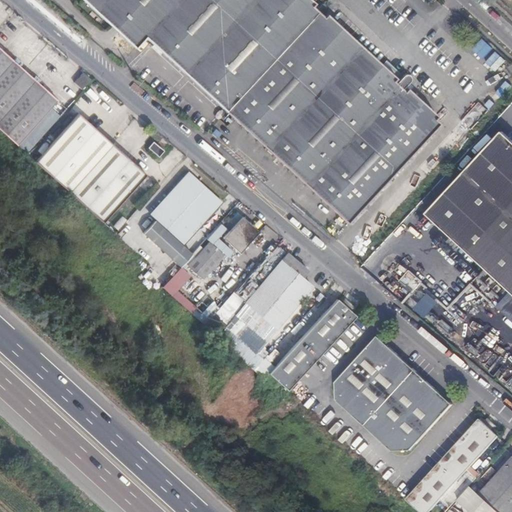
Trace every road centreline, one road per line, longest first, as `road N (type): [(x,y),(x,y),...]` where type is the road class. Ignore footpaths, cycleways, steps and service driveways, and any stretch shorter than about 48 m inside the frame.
road 1 (residential): [(15,0),(511,419)]
road 2 (motorway): [(187,511),(0,342)]
road 3 (motorway): [(0,384),(139,511)]
